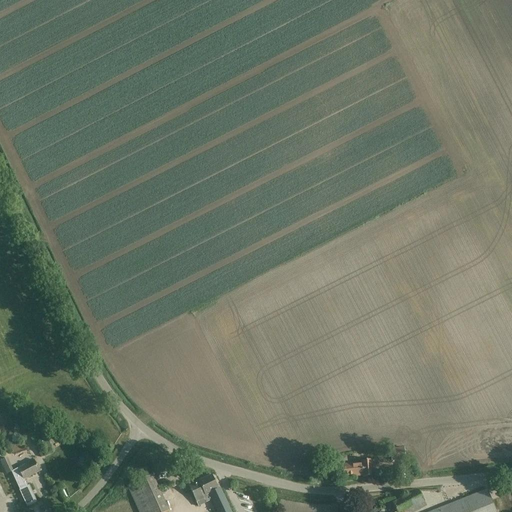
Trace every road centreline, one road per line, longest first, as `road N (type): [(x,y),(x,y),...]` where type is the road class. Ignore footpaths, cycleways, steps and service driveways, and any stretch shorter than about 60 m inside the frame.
road 1 (unclassified): [(511,473),(312,486),(224,467),(138,428)]
road 2 (unclassified): [(138,428),(98,374),(0,186)]
